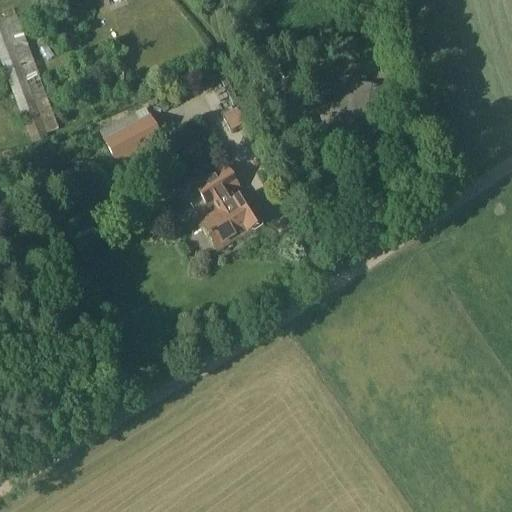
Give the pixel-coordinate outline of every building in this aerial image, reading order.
[(55,121),(24,38),(10,43),(2,21),(0,21),(0,64),(29,139),(57,128),(55,121)] [(125,65),(109,67),(110,88),(128,86),(125,65)] [(351,86),(349,97),(347,111),(355,112),(352,133),(379,137),(384,89),(351,86)] [(219,119),(228,137),(247,125),(236,108),(219,119)] [(117,167),(164,141),(150,116),(104,141),(117,167)] [(289,141),(312,129),(305,117),(283,129),(289,141)] [(205,148),(195,139),(175,155),(190,161),(205,148)] [(246,194),(239,199),(234,192),(240,189),(227,167),(193,187),(208,211),(218,204),(222,210),(199,224),(217,252),(264,222),(246,194)]
